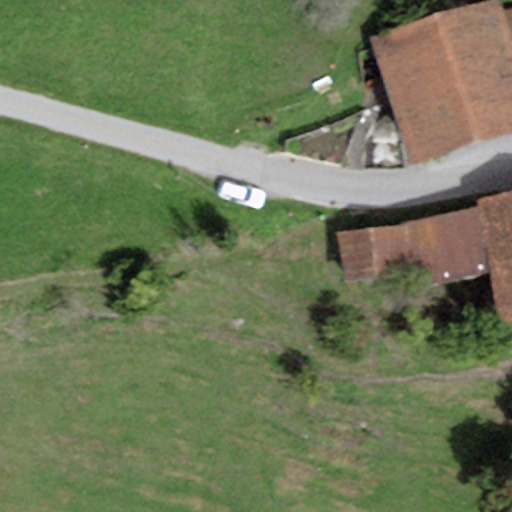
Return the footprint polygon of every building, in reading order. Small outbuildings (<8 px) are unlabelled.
[(500,0),(371,39),(410,166),(511,135),(511,39),(503,11),(500,0)] [(511,9),(503,11),(511,39),(511,9)] [(511,317),(511,192),(480,198),(482,209),(492,273),(499,319),(511,317)] [(492,273),(482,209),(404,225),(415,276),(418,290),(492,273)] [(415,276),(404,225),(340,234),(351,286),(415,276)]
